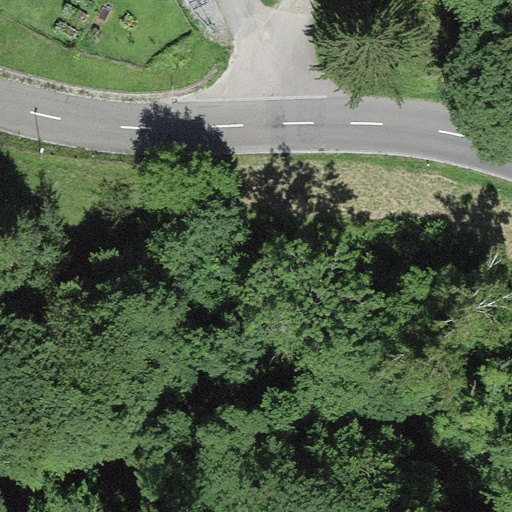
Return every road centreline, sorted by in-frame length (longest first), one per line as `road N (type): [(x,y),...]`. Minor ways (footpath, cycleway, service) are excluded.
road 1 (tertiary): [(511,151),(419,127),(142,129),(49,118),(0,101)]
road 2 (track): [(299,0),(286,125),(241,0)]
